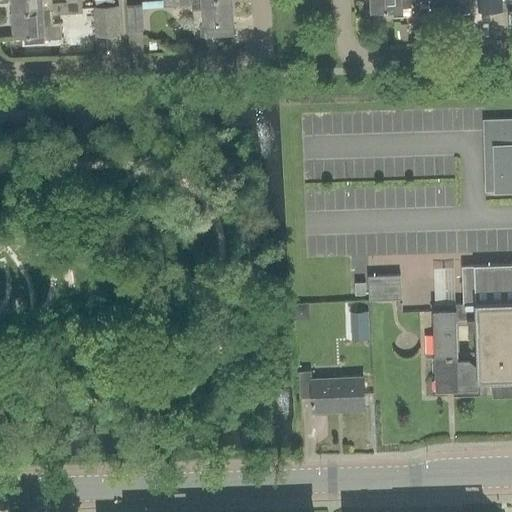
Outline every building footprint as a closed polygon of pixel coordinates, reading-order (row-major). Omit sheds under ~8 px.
[(54,9),(53,4),(53,0),(13,0),(14,12),(54,9)] [(234,21),(232,0),(202,0),(204,23),(234,21)] [(371,0),(373,12),(395,10),(395,16),(416,14),(414,0),(371,0)] [(470,0),(436,0),(436,1),(445,1),(446,14),(471,13),(470,0)] [(504,11),(503,0),(478,0),(479,12),(504,11)] [(83,12),(82,2),(68,3),(68,13),(83,12)] [(55,23),(54,14),(68,13),(68,3),(53,4),(54,9),(14,12),(16,36),(44,34),(44,40),(62,39),(61,22),(55,23)] [(144,28),(143,4),(128,5),(130,29),(144,28)] [(120,36),(118,6),(94,7),(96,37),(120,36)] [(511,190),(511,118),(494,119),(496,191),(511,190)] [(465,395),(511,393),(511,264),(463,266),(464,303),(434,304),(437,390),(465,389),(465,395)] [(370,299),(403,298),(402,274),(369,275),(370,299)] [(356,297),(367,297),(367,285),(356,285),(356,297)] [(364,377),(312,379),(312,368),(299,369),(300,396),(313,395),(313,413),(314,413),(314,411),(334,410),(334,409),(365,407),(364,377)]
